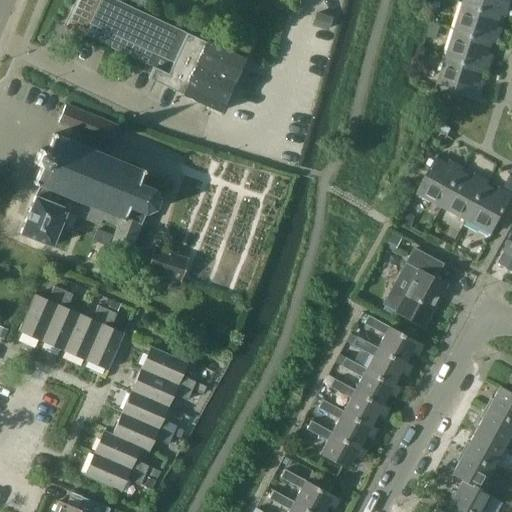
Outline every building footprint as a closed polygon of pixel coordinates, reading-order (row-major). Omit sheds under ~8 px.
[(206,42),(187,33),(116,0),(74,0),(63,26),(84,36),(84,35),(111,47),(111,48),(126,55),(127,55),(153,67),(148,79),(220,112),(245,58),(207,42),(208,41),(206,40),(206,42)] [(462,0),(462,3),(500,15),(505,16),(509,1),(505,0),(462,0)] [(453,30),(492,42),(496,44),(501,27),(497,25),(500,15),(462,3),(453,30)] [(310,25),(327,30),(332,17),(315,11),(310,25)] [(444,57),(483,69),(488,70),(493,54),(488,53),(492,42),(453,30),(444,57)] [(444,57),(436,83),(479,97),(484,81),(480,80),(483,69),(444,57)] [(58,121),(112,143),(118,127),(64,105),(58,121)] [(140,169),(53,133),(46,150),(40,148),(37,156),(34,162),(40,165),(33,183),(40,186),(35,195),(19,233),(65,251),(78,218),(66,213),(66,211),(73,214),(76,207),(80,209),(80,210),(116,225),(107,246),(128,254),(140,224),(144,214),(155,210),(159,198),(155,188),(159,178),(144,172),(143,174),(139,172),(140,169)] [(435,158),(416,194),(441,208),(461,172),(464,168),(449,161),(448,165),(435,158)] [(472,178),(461,172),(441,208),(466,222),(486,186),(488,182),(473,174),(472,178)] [(511,177),(510,176),(503,188),(511,192),(511,177)] [(497,192),(486,186),(466,222),(491,235),(511,195),(511,194),(499,188),(497,192)] [(404,211),(399,222),(409,226),(415,216),(404,211)] [(391,233),(384,245),(394,251),(400,239),(391,233)] [(511,236),(498,262),(511,270),(511,236)] [(188,257),(178,254),(153,246),(146,270),(180,282),(188,257)] [(405,289),(395,284),(384,303),(395,309),(394,310),(423,326),(435,305),(433,304),(444,283),(432,277),(440,263),(413,249),(401,271),(412,277),(405,289)] [(51,301),(34,293),(18,330),(40,340),(63,289),(53,285),(49,294),(52,297),(51,301)] [(63,289),(40,340),(62,350),(79,313),(62,306),(64,302),(69,302),(72,294),(63,289)] [(111,299),(108,307),(117,311),(120,303),(111,299)] [(79,313),(62,350),(84,359),(107,309),(97,305),(93,313),(96,316),(94,320),(79,313)] [(107,309),(84,359),(107,369),(123,332),(107,325),(108,321),(112,322),(116,313),(107,309)] [(376,346),(404,362),(410,350),(417,353),(422,344),(387,325),(368,315),(363,323),(383,333),(376,346)] [(364,368),(393,383),(399,371),(405,375),(410,365),(404,362),(376,346),(356,336),(352,344),(371,355),(364,368)] [(187,362),(150,346),(140,369),(191,391),(195,381),(186,377),(184,381),(180,379),(187,362)] [(353,389),(381,404),(387,392),(394,396),(399,386),(393,383),(364,368),(345,357),(340,365),(360,376),(353,389)] [(191,391),(140,369),(130,391),(167,407),(175,390),(179,392),(178,396),(187,400),(191,391)] [(341,410),(370,425),(376,413),(382,417),(387,407),(381,404),(353,389),(333,378),(329,387),(348,397),(341,410)] [(199,383),(195,390),(202,394),(206,387),(199,383)] [(511,392),(499,386),(487,408),(511,421),(511,392)] [(130,391),(121,413),(172,435),(176,425),(167,421),(165,424),(161,422),(167,407),(130,391)] [(330,431),(358,446),(364,434),(371,438),(376,428),(370,425),(341,410),(322,399),(317,407),(337,418),(330,431)] [(504,446),(511,431),(511,421),(487,408),(475,430),(504,446)] [(103,430),(102,431),(148,451),(155,434),(160,437),(159,440),(168,444),(172,435),(121,413),(111,434),(103,430)] [(325,439),(318,453),(346,468),(353,456),(359,459),(364,450),(358,446),(330,431),(310,420),(306,429),(325,439)] [(492,467),(504,446),(475,430),(463,452),(492,467)] [(148,451),(102,431),(93,453),(144,475),(148,465),(139,462),(137,465),(132,463),(139,447),(148,451)] [(451,473),(491,495),(491,494),(481,489),(492,467),(463,452),(451,473)] [(93,453),(83,475),(120,492),(127,475),(132,477),(131,480),(140,484),(144,475),(93,453)] [(150,467),(146,474),(154,478),(158,470),(150,467)] [(292,500),(313,511),(322,511),(327,504),(333,507),(338,498),(304,479),(284,469),(280,477),(299,488),(292,500)] [(450,501),(470,511),(481,511),(491,495),(451,473),(451,474),(461,480),(450,501)] [(313,511),(292,500),(273,490),(268,498),(288,509),(285,511),(313,511)] [(81,496),(76,509),(59,503),(55,511),(107,511),(109,508),(81,496)] [(443,511),(470,511),(450,501),(443,511)]
